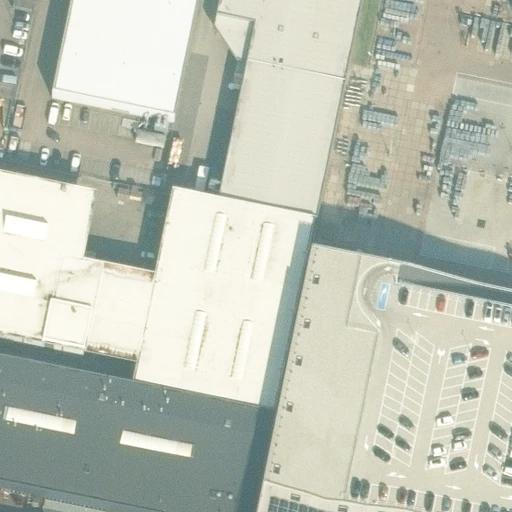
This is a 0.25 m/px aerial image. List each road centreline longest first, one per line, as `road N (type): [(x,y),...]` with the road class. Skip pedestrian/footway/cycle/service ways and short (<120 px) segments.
road 1 (unknown): [(0,352),(76,366),(103,357),(111,344),(124,178)]
road 2 (unknown): [(397,270),(347,511)]
road 3 (unknown): [(52,0),(33,113),(123,146),(124,178)]
road 4 (unknown): [(124,178),(184,178),(215,0)]
road 5 (unknown): [(0,154),(124,178)]
